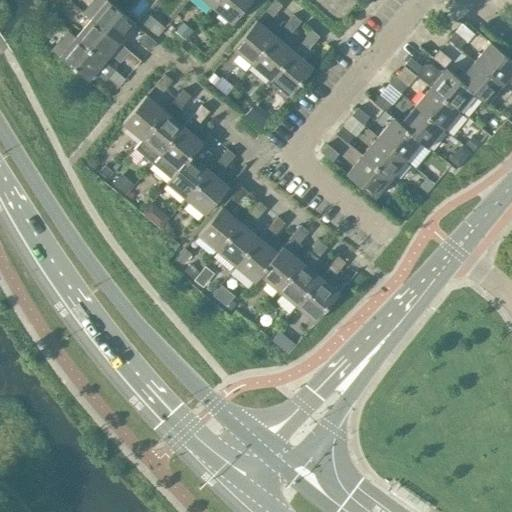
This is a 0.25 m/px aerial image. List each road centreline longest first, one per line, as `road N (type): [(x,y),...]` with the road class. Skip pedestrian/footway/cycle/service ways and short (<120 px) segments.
road 1 (secondary): [(259,447),(104,284),(0,127)]
road 2 (secondary): [(0,182),(137,379),(185,435),(244,485)]
road 3 (residential): [(388,236),(292,156),(426,0)]
road 4 (tertiary): [(284,471),(329,426),(386,332)]
road 5 (tertiary): [(386,332),(343,362),(259,447)]
